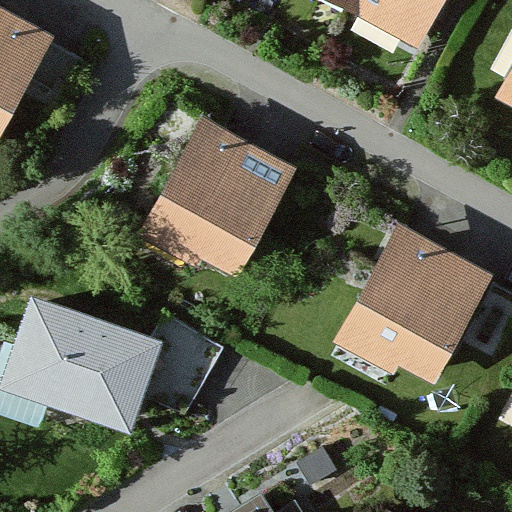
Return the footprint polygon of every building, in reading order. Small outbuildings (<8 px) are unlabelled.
[(450,0),(327,0),(422,51),(450,0)] [(64,45),(0,14),(0,163),(6,166),(64,45)] [(511,76),(501,97),(511,103),(511,76)] [(203,127),(151,223),(234,268),(286,172),(203,127)] [(392,234),(344,331),(433,375),(481,279),(392,234)] [(153,350),(37,309),(1,409),(117,450),(153,350)] [(283,511),(271,491),(235,511),(283,511)]
